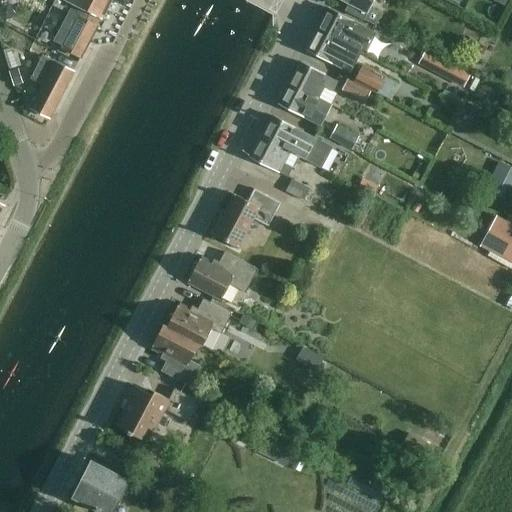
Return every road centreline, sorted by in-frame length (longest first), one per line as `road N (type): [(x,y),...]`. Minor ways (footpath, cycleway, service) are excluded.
road 1 (tertiary): [(41,511),(297,13)]
road 2 (residential): [(30,206),(112,44)]
road 3 (unknown): [(511,341),(426,501)]
